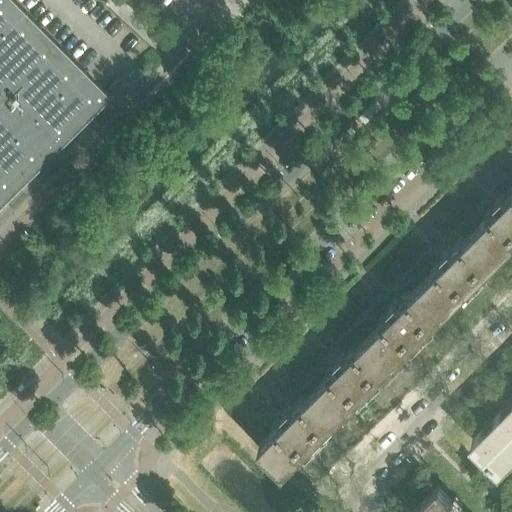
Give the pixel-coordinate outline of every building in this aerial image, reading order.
[(0,0),(0,204),(109,96),(13,0),(0,0)] [(505,249),(511,241),(511,191),(506,197),(502,193),(495,201),(499,205),(472,232),(483,243),(490,235),(505,249)] [(451,302),(486,267),(505,249),(490,235),(483,243),(472,232),(453,250),(449,246),(441,253),(446,258),(418,285),(429,296),(437,288),(451,302)] [(399,354),(433,321),(451,302),(437,288),(429,296),(418,285),(400,303),(396,299),(388,307),(392,311),(365,338),(375,349),(384,340),(399,354)] [(344,409),(380,373),(399,354),(384,340),(375,349),(365,338),(350,353),(347,356),(343,352),(335,360),(339,364),(312,391),(322,402),(330,394),(344,409)] [(284,469),(315,438),(344,409),(330,394),(322,402),(312,391),(294,409),(289,405),(286,409),(282,412),(286,417),(259,444),(284,469)] [(499,466),(511,453),(511,400),(473,439),(499,466)] [(464,511),(438,486),(411,511),(464,511)]
